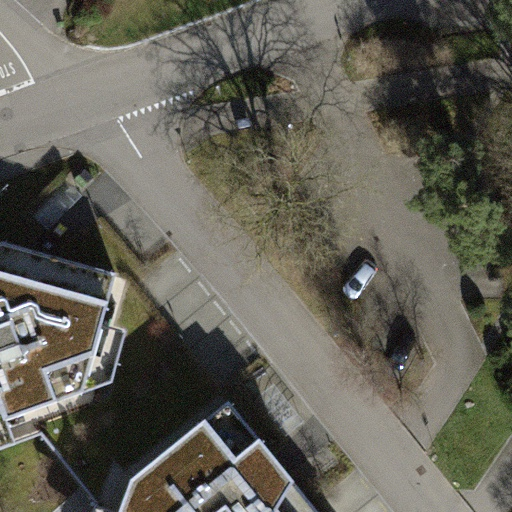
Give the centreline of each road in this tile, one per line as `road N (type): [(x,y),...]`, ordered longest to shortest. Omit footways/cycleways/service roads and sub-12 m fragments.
road 1 (residential): [(81,100),(112,123),(438,511)]
road 2 (residential): [(337,0),(81,100)]
